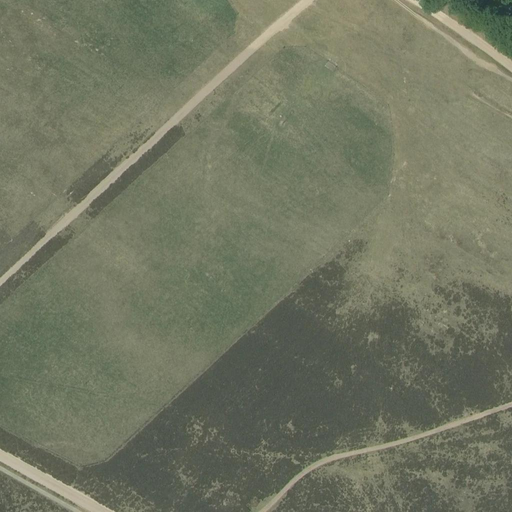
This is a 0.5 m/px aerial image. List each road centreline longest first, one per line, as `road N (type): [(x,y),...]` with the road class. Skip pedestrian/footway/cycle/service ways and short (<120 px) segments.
road 1 (track): [(0,280),(307,0)]
road 2 (track): [(261,511),(320,461),(511,405)]
